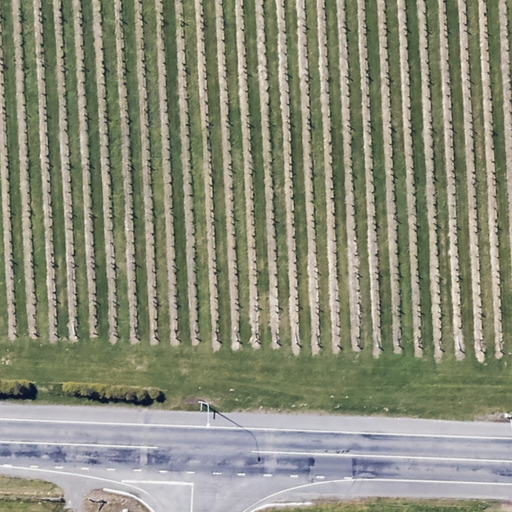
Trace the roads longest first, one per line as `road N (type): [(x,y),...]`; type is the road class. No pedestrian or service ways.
road 1 (tertiary): [(192,458),(511,469)]
road 2 (tertiary): [(0,449),(192,458)]
